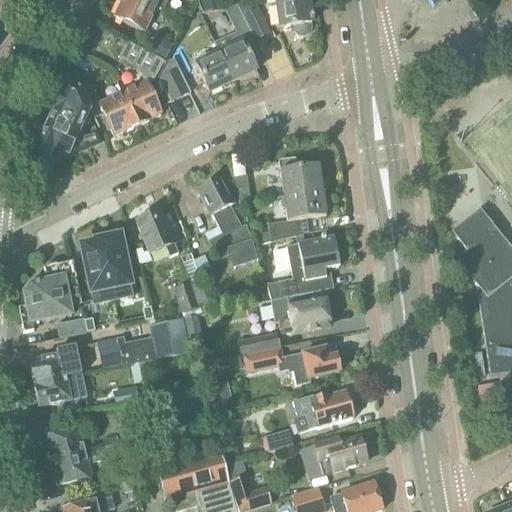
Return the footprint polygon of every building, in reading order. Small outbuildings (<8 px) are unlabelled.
[(157,10),(135,0),(123,0),(120,7),(117,8),(114,13),(115,16),(114,20),(144,35),(157,10)] [(135,0),(157,10),(163,13),(169,0),(135,0)] [(216,12),(213,0),(200,0),(204,15),(216,12)] [(308,0),(277,5),(280,30),(293,28),(294,34),(298,38),(303,39),(308,37),(311,32),(310,26),(311,26),(311,24),(313,24),(313,19),(311,20),(308,0)] [(426,0),(432,9),(446,0),(426,0)] [(236,35),(248,29),(242,18),(238,9),(237,7),(225,13),(236,35)] [(244,18),(256,42),(269,35),(257,11),(244,18)] [(241,45),(236,35),(214,45),(219,55),(232,84),(256,73),(243,44),(241,45)] [(163,61),(164,60),(172,46),(158,39),(150,54),(163,61)] [(163,63),(142,52),(127,45),(119,61),(138,71),(145,85),(122,96),(137,128),(161,117),(146,86),(153,83),(163,63)] [(232,84),(219,55),(195,66),(209,95),(232,84)] [(159,82),(171,106),(190,96),(173,61),(168,64),(159,82)] [(81,93),(67,86),(62,95),(53,114),(72,124),(68,132),(78,137),(90,113),(87,107),(82,93),(81,93)] [(91,89),(82,93),(87,107),(97,103),(91,89)] [(137,128),(122,96),(99,107),(114,139),(137,128)] [(72,124),(53,114),(52,115),(53,115),(44,133),(42,135),(39,139),(39,142),(32,155),(31,156),(33,162),(36,161),(45,166),(49,158),(58,163),(62,156),(68,159),(101,145),(97,137),(86,142),(85,140),(78,138),(78,137),(68,132),(72,124)] [(86,142),(97,137),(94,130),(83,135),(85,140),(86,142)] [(319,168),(296,171),(295,162),(279,164),(280,173),(284,199),(322,194),(319,168)] [(232,179),(240,204),(250,203),(246,177),(232,179)] [(234,270),(257,263),(246,228),(240,230),(229,208),(232,207),(218,181),(197,192),(218,231),(221,230),(223,235),(207,243),(217,262),(230,256),(234,270)] [(301,223),(326,220),(322,194),(284,199),(287,224),(267,227),(268,233),(256,235),(258,248),(270,245),(295,239),(303,237),(301,223)] [(511,252),(480,212),(452,235),(467,253),(456,262),(478,290),(476,291),(490,378),(511,375),(511,252)] [(178,256),(174,247),(177,246),(172,232),(168,234),(160,215),(136,225),(149,257),(165,250),(169,259),(178,256)] [(96,245),(100,266),(108,265),(113,287),(109,288),(112,303),(133,299),(119,238),(116,239),(115,235),(98,239),(99,243),(95,244),(96,245)] [(333,240),(304,246),(298,247),(297,248),(286,250),(292,282),(280,284),(283,301),(328,292),(324,273),(339,270),(333,240)] [(109,288),(113,287),(108,265),(100,266),(96,245),(81,249),(94,307),(112,303),(109,288)] [(150,263),(147,254),(142,255),(141,251),(134,253),(138,267),(150,263)] [(180,260),(190,286),(172,292),(181,317),(208,307),(198,277),(193,263),(193,262),(189,263),(187,258),(180,260)] [(193,263),(198,277),(211,271),(204,258),(193,263)] [(80,309),(71,265),(44,271),(46,284),(29,288),(23,297),(26,309),(18,311),(23,336),(33,334),(32,327),(71,319),(70,311),(80,309)] [(270,301),(271,303),(283,301),(280,285),(266,287),(270,301)] [(259,305),(267,293),(256,286),(249,298),(259,305)] [(322,331),(321,328),(329,326),(327,315),(329,313),(328,307),(325,305),(325,303),(314,305),(312,296),(286,300),(290,323),(278,325),(280,338),(292,336),(322,331)] [(143,311),(145,322),(152,321),(150,310),(143,311)] [(188,345),(199,342),(194,319),(183,321),(183,322),(188,345)] [(85,323),(87,334),(94,333),(92,322),(85,323)] [(151,341),(125,346),(118,348),(122,370),(130,368),(146,365),(190,356),(183,322),(149,329),(151,341)] [(83,323),(62,327),(65,341),(86,336),(83,323)] [(252,355),(279,349),(276,337),(249,343),(252,355)] [(118,348),(116,341),(96,345),(99,359),(119,355),(118,348)] [(279,349),(252,355),(252,357),(256,356),(260,373),(278,369),(279,375),(288,373),(289,376),(293,375),(296,389),(310,386),(309,382),(340,375),(339,372),(341,369),(339,364),(337,362),(336,358),(333,359),(331,350),(282,361),(279,349)] [(34,388),(66,381),(73,380),(81,378),(76,350),(56,354),(57,358),(29,364),(34,388)] [(66,381),(34,388),(39,410),(86,402),(84,393),(68,396),(66,381)] [(211,390),(216,412),(232,408),(227,386),(211,390)] [(137,390),(113,394),(115,408),(139,403),(137,390)] [(308,432),(316,431),(352,421),(344,394),(314,402),(313,398),(292,404),(297,420),(304,418),(308,432)] [(192,399),(153,406),(159,437),(198,430),(192,399)] [(44,452),(49,454),(51,465),(86,457),(84,448),(82,449),(77,427),(59,432),(58,429),(44,433),(46,442),(43,447),(44,452)] [(135,427),(119,430),(122,445),(137,442),(135,427)] [(293,449),(288,433),(265,440),(269,456),(293,449)] [(86,457),(51,465),(57,490),(90,482),(87,469),(126,460),(127,465),(170,455),(166,439),(118,450),(106,453),(86,457)] [(106,453),(118,450),(116,441),(103,445),(106,453)] [(366,465),(358,441),(337,447),(337,446),(316,452),(319,462),(328,459),(333,475),(366,465)] [(235,511),(227,484),(219,455),(157,472),(161,485),(166,501),(172,500),(175,511),(182,511),(195,509),(195,511),(235,511)] [(161,485),(157,472),(121,483),(125,495),(161,485)] [(238,511),(253,511),(271,506),(266,490),(251,494),(247,480),(230,485),(238,511)] [(341,496),(346,511),(381,511),(373,485),(341,496)] [(290,499),(294,511),(324,511),(322,502),(321,503),(317,490),(290,499)] [(112,511),(110,501),(63,511),(62,511),(112,511)]
